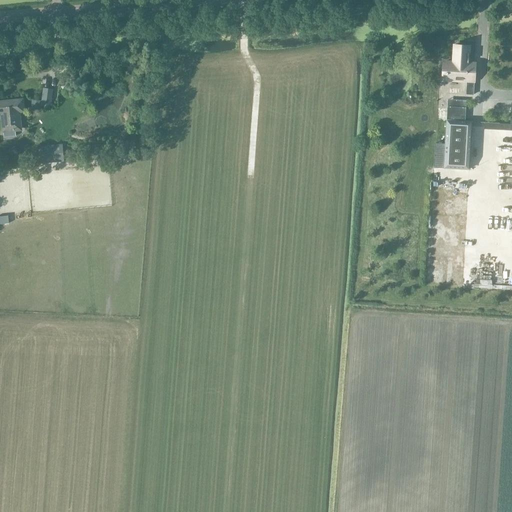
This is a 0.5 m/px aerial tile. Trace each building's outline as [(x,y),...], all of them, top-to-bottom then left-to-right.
[(444,62),(443,79),(475,81),(476,64),(472,63),(473,53),(469,53),(470,46),(455,45),(454,62),(444,62)] [(467,84),(466,94),(474,95),(474,84),(467,84)] [(466,108),(466,100),(448,99),(448,107),(466,108)] [(23,100),(0,102),(0,113),(2,113),(4,137),(16,136),(16,130),(21,129),(19,111),(24,111),(23,100)] [(446,144),(444,168),(469,169),(472,121),(447,120),(446,144)] [(435,143),(434,167),(444,168),(446,144),(435,143)]
